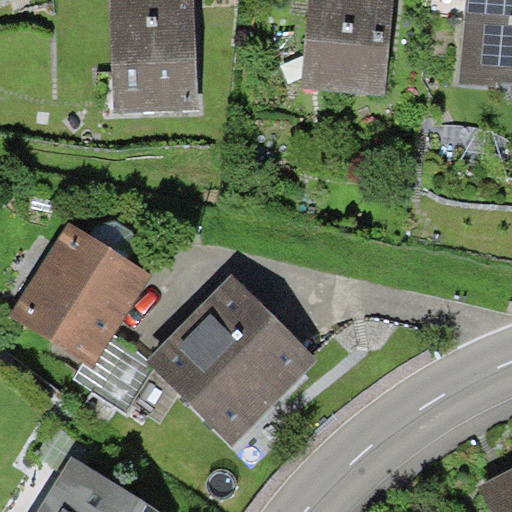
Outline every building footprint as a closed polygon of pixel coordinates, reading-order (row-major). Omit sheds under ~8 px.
[(109,0),(114,111),(198,108),(194,0),(109,0)] [(309,0),(302,87),(385,94),(393,0),(309,0)] [(431,0),(431,9),(467,12),(467,0),(431,0)] [(511,85),(511,0),(467,0),(467,12),(461,82),(511,85)] [(152,274),(68,221),(8,315),(84,362),(92,368),(113,335),(121,322),(152,274)] [(318,358),(231,274),(148,359),(145,362),(154,371),(232,446),(318,358)] [(148,359),(113,335),(92,368),(84,362),(75,379),(126,415),(154,371),(145,362),(148,359)] [(162,511),(71,457),(38,511),(162,511)] [(511,511),(511,468),(478,485),(491,511),(511,511)]
